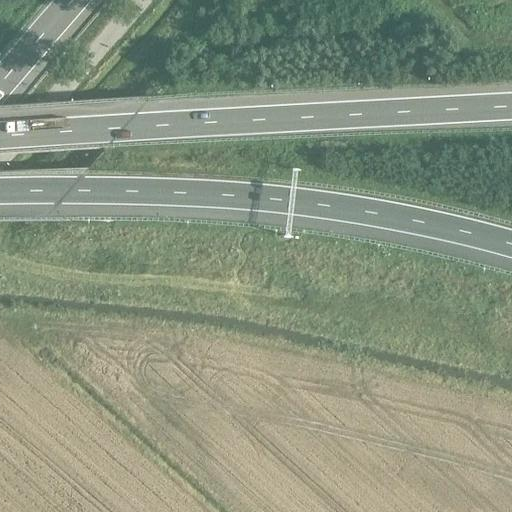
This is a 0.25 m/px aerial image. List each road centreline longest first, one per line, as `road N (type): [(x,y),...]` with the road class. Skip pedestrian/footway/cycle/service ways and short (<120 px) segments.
road 1 (motorway): [(0,192),(243,195),(511,245)]
road 2 (motorway): [(511,107),(0,136)]
road 3 (tertiary): [(0,149),(131,0)]
